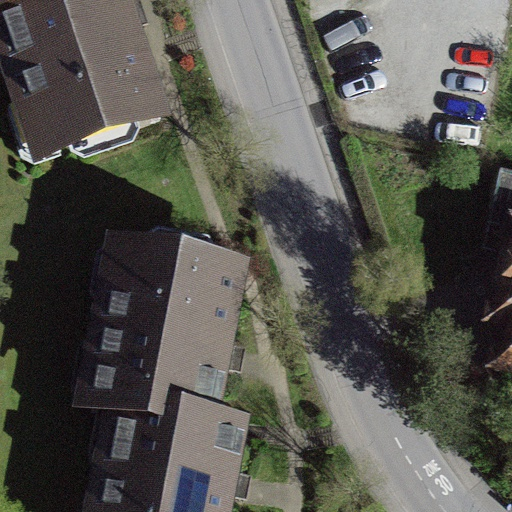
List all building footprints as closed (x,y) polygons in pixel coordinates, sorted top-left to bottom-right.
[(120,0),(45,0),(0,14),(0,76),(36,188),(167,146),(120,0)] [(0,0),(0,14),(45,0),(0,0)] [(509,242),(479,395),(511,401),(511,177),(499,175),(487,238),(509,242)] [(70,417),(109,424),(214,443),(243,285),(99,259),(70,417)] [(237,511),(250,450),(214,443),(109,424),(93,511),(237,511)]
